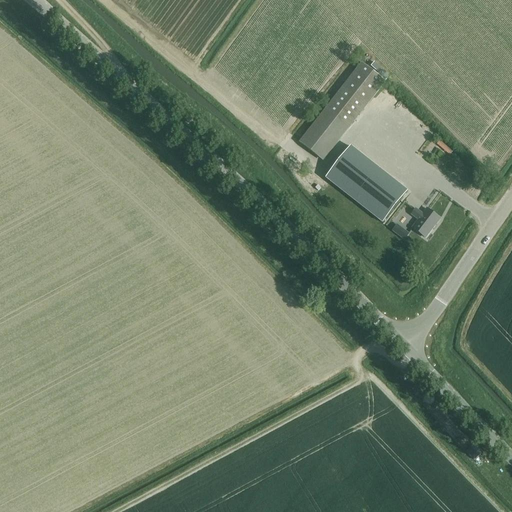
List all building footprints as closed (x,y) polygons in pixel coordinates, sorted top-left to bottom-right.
[(323,162),(348,129),(354,121),(360,114),(385,82),(361,63),(324,111),(299,143),(323,162)] [(375,63),(371,67),(380,75),(383,71),(375,63)] [(406,102),(399,112),(406,117),(413,106),(406,102)] [(416,123),(421,115),(415,112),(410,120),(416,123)] [(440,141),(437,145),(450,156),(453,152),(440,141)] [(352,149),(328,180),(326,178),(325,179),(383,224),(408,192),(350,147),(350,148),(352,149)] [(416,209),(411,216),(418,221),(412,228),(425,238),(439,219),(426,209),(423,214),(416,209)]
